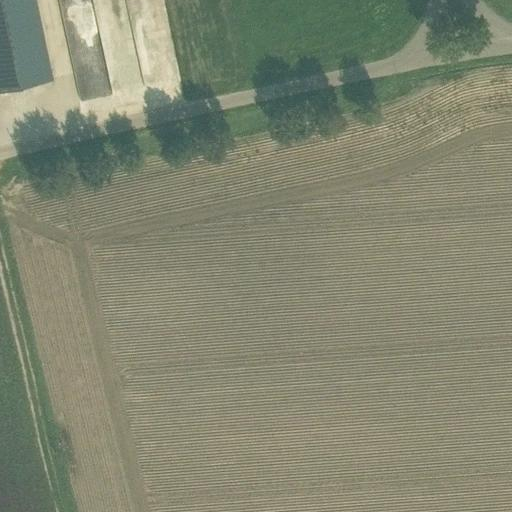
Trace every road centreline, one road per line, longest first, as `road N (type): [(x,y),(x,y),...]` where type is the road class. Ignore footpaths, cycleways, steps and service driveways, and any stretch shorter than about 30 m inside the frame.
road 1 (unclassified): [(420,57),(0,155)]
road 2 (track): [(0,299),(55,511)]
